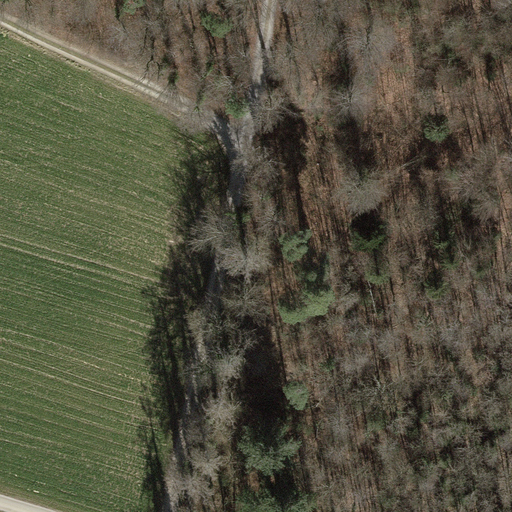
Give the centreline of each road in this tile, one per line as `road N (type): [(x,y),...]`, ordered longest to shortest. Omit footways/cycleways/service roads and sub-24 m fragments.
road 1 (track): [(268,0),(170,511)]
road 2 (track): [(247,138),(0,12)]
